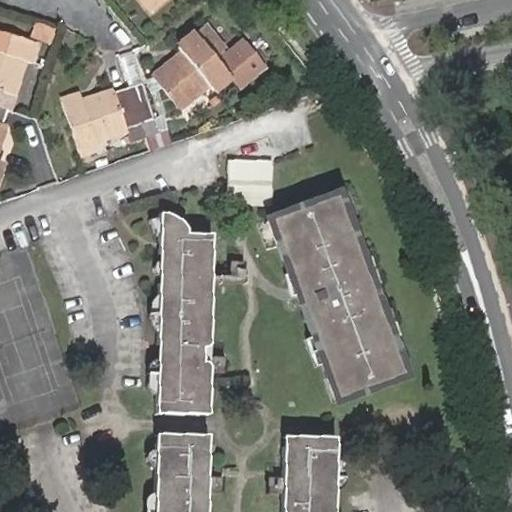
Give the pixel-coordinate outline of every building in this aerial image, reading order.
[(138,0),(149,13),(164,0),(138,0)] [(53,31),(35,25),(32,37),(49,42),(53,31)] [(10,111),(24,62),(31,64),(36,44),(0,33),(0,107),(3,109),(10,111)] [(212,92),(228,79),(192,34),(176,47),(180,52),(151,77),(178,111),(208,88),(212,92)] [(127,90),(144,136),(155,132),(150,117),(151,117),(140,86),(127,90)] [(129,141),(144,136),(127,90),(113,96),(112,91),(79,101),(77,94),(59,101),(78,156),(96,149),(94,143),(125,132),(129,141)] [(245,189),(245,206),(265,206),(272,200),(272,168),(266,161),(234,160),(228,166),(228,188),(245,189)] [(228,205),(245,206),(245,189),(228,188),(228,205)] [(336,194),(268,221),(336,401),(404,376),(336,194)] [(207,338),(208,282),(200,282),(200,273),(208,273),(209,235),(184,234),(183,229),(182,225),(180,221),(178,218),(173,214),(158,213),(158,219),(156,236),(155,255),(160,257),(160,259),(159,279),(159,284),(155,284),(155,294),(154,314),(154,331),(153,345),(160,346),(160,360),(159,376),(156,376),(155,395),(154,414),(206,416),(206,374),(197,373),(197,365),(202,365),(202,345),(193,344),(193,337),(207,338)] [(151,236),(156,236),(158,219),(157,219),(154,218),(151,217),(148,218),(145,219),(151,236)] [(157,278),(159,279),(160,259),(158,259),(156,260),(154,262),(151,265),(150,268),(150,271),(151,274),(153,276),(155,277),(157,278)] [(200,282),(208,282),(208,273),(200,273),(200,282)] [(147,314),(154,314),(155,294),(153,294),(152,295),(150,297),(149,298),(148,300),(147,302),(147,305),(147,309),(147,313),(147,314)] [(207,357),(207,338),(193,337),(193,344),(202,345),(202,365),(197,365),(197,373),(206,374),(207,357)] [(146,366),(145,375),(156,376),(159,376),(160,360),(156,359),(153,359),(150,361),(148,362),(146,364),(146,366)] [(153,395),(155,395),(156,376),(145,375),(145,387),(145,389),(147,391),(147,393),(149,393),(150,394),(153,395)] [(151,442),(205,444),(205,435),(152,433),(151,442)] [(279,445),(334,446),(334,437),(280,436),(279,445)] [(204,478),(205,444),(151,442),(151,449),(151,466),(150,495),(150,504),(156,504),(155,511),(202,511),(203,487),(194,486),(195,478),(204,478)] [(332,474),(333,459),(334,446),(279,445),(279,478),(289,478),(289,487),(279,487),(278,511),(331,511),(332,503),(328,503),(328,488),(328,474),(332,474)] [(151,466),(151,449),(149,449),(146,450),(144,452),(142,456),(142,460),(144,464),(148,465),(151,466)] [(335,460),(333,459),(332,474),(341,474),(341,471),(341,468),(340,464),(337,462),(335,460)] [(341,474),(332,474),(328,474),(328,488),(330,487),(333,486),(336,484),(339,482),(341,478),(341,474)] [(203,487),(204,478),(195,478),(194,486),(203,487)] [(279,478),(279,487),(289,487),(289,478),(279,478)] [(141,502),(140,511),(155,511),(156,504),(150,504),(150,495),(149,495),(145,495),(143,497),(142,498),(141,502)]
